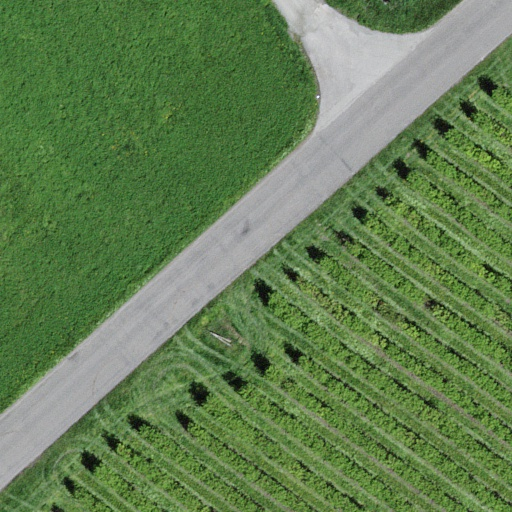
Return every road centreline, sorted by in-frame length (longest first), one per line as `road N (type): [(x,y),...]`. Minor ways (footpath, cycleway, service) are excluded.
road 1 (unclassified): [(0,453),(508,0)]
road 2 (track): [(296,0),(388,106)]
